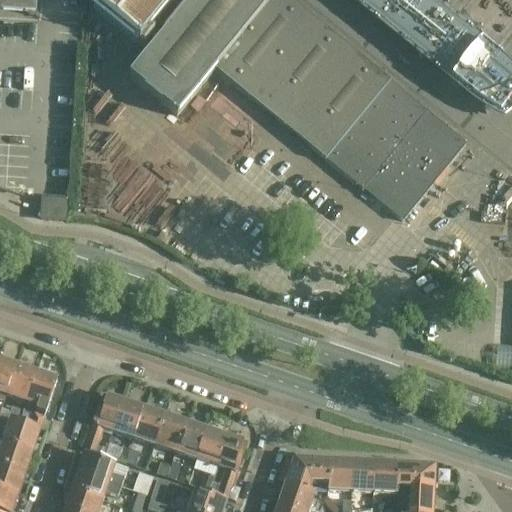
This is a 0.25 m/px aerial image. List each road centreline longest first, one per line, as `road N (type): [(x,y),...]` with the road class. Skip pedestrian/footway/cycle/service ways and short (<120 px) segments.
road 1 (secondary): [(369,371),(0,244)]
road 2 (secondary): [(0,285),(322,397)]
road 3 (residential): [(95,345),(284,410)]
road 4 (residential): [(95,345),(40,511)]
road 5 (secondary): [(354,408),(500,461)]
road 6 (secondary): [(511,420),(369,371)]
